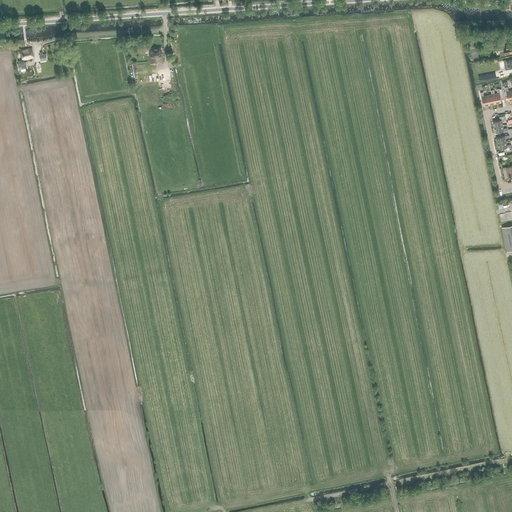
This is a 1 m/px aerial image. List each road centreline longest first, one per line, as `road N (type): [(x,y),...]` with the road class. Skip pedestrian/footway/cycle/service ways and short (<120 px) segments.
road 1 (tertiary): [(364,0),(165,14)]
road 2 (tertiary): [(165,14),(0,27)]
